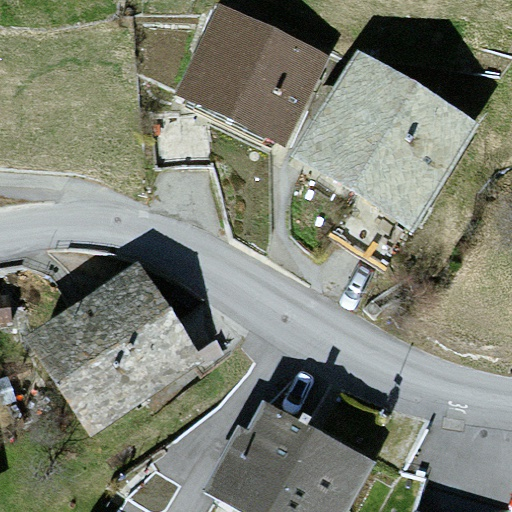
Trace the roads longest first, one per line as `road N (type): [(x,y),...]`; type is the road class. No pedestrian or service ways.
road 1 (tertiary): [(168,241),(402,378),(511,404)]
road 2 (unclassified): [(0,183),(86,195),(168,241)]
road 3 (tertiary): [(0,233),(80,223),(168,241)]
